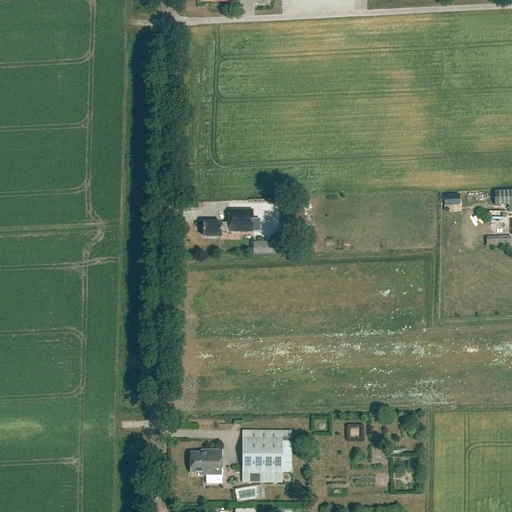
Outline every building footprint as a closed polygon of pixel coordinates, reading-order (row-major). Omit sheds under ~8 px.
[(508,205),(509,212),(511,212),(511,190),(494,192),(495,206),(508,205)] [(460,195),(444,196),(444,206),(460,205),(460,195)] [(253,233),(253,211),(229,210),(229,225),(221,225),(221,223),(204,223),(203,237),(221,237),(221,232),(229,232),(253,233)] [(280,226),(303,226),(302,210),(280,210),(280,226)] [(485,246),(509,245),(509,236),(485,237),(485,246)] [(271,253),(271,242),(252,242),(252,253),(271,253)] [(283,431),(242,431),(243,483),(282,484),(283,473),(292,474),(292,431),(283,431)] [(190,453),(190,474),(198,474),(198,476),(206,476),(206,484),(222,484),(222,476),(223,450),(204,450),(198,453),(190,453)]
